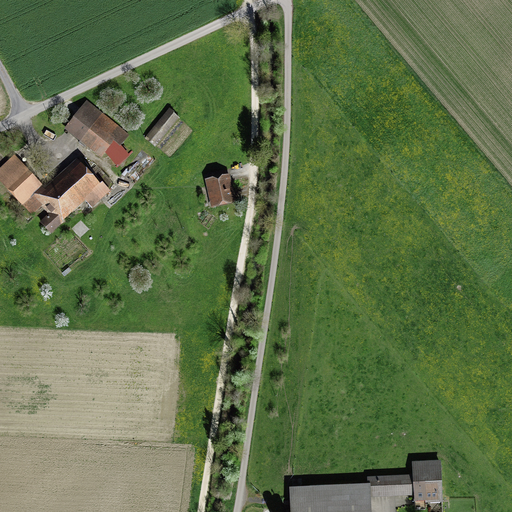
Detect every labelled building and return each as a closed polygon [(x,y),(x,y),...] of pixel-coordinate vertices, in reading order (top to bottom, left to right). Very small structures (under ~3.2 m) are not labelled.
[(87,104),(67,129),(103,156),(114,141),(120,146),(128,135),(87,104)] [(171,110),(146,137),(155,145),(179,117),(171,110)] [(16,158),(0,171),(0,177),(21,201),(29,195),(40,185),(16,158)] [(47,193),(40,185),(29,195),(49,215),(41,222),(51,233),(62,223),(58,219),(85,194),(93,203),(107,191),(80,162),(47,193)] [(227,173),(207,176),(212,203),(231,200),(227,173)] [(369,485),(292,487),(292,511),(370,511),(370,495),(415,493),(416,501),(442,500),(441,463),(415,463),(415,476),(369,477),(369,485)]
